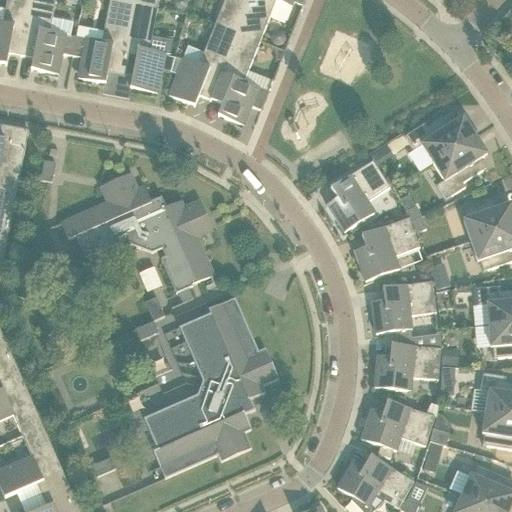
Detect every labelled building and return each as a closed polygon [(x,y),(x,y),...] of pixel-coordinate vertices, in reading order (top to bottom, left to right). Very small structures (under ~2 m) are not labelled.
[(0,66),(6,67),(8,56),(20,58),(31,0),(6,0),(5,12),(0,10),(0,66)] [(51,20),(55,0),(31,0),(20,58),(32,61),(30,72),(54,76),(56,68),(59,69),(61,57),(71,59),(75,39),(69,38),(72,24),(51,20)] [(134,0),(133,5),(157,10),(158,0),(134,0)] [(224,0),(214,26),(237,34),(250,0),(224,0)] [(250,0),(237,34),(259,43),(270,15),(285,21),(292,4),(301,8),(304,0),(250,0)] [(119,77),(133,5),(110,1),(101,44),(75,39),(71,59),(82,61),(79,72),(83,73),(81,82),(105,86),(107,75),(119,77)] [(148,53),(157,10),(133,5),(119,77),(131,80),(129,91),(153,96),(155,87),(158,88),(164,56),(148,53)] [(210,103),(237,34),(214,26),(203,55),(188,49),(171,90),(175,92),(171,100),(194,109),(198,98),(210,103)] [(243,84),(259,43),(237,34),(210,103),(221,107),(217,118),(239,127),(243,119),(246,120),(250,109),(260,113),(272,83),(271,83),(266,94),(243,84)] [(462,120),(455,124),(449,115),(426,130),(423,126),(404,139),(413,153),(419,149),(430,167),(474,138),(462,120)] [(0,191),(16,195),(28,133),(0,127),(0,191)] [(479,161),(486,157),(474,138),(430,167),(442,185),(436,189),(444,203),(463,191),(460,187),(485,170),(479,161)] [(56,159),(57,152),(49,150),(48,157),(56,159)] [(51,185),(55,165),(43,163),(39,183),(51,185)] [(389,190),(378,173),(372,164),(330,191),(336,201),(326,208),(343,235),(374,215),(367,204),(389,190)] [(143,189),(136,192),(129,176),(99,189),(107,205),(60,226),(67,242),(75,239),(84,261),(119,245),(117,241),(125,237),(129,247),(151,255),(161,251),(164,259),(160,261),(175,296),(192,289),(191,288),(213,278),(196,240),(212,233),(199,203),(183,210),(180,203),(165,210),(160,199),(150,204),(143,189)] [(0,255),(4,256),(16,195),(0,191),(0,255)] [(511,211),(510,206),(503,209),(499,199),(461,211),(465,222),(462,223),(469,244),(511,229),(511,211)] [(411,224),(420,219),(415,209),(404,214),(411,224)] [(425,233),(420,220),(420,219),(411,224),(415,236),(425,233)] [(394,259),(418,251),(407,221),(361,238),(365,250),(353,254),(364,284),(399,271),(394,259)] [(511,229),(469,244),(476,265),(479,264),(483,274),(511,264),(511,229)] [(155,267),(140,274),(148,293),(163,286),(155,267)] [(421,285),(430,282),(426,272),(417,276),(421,285)] [(445,278),(433,282),(436,293),(448,289),(445,278)] [(435,316),(431,285),(430,284),(381,291),(383,303),(371,305),(375,337),(395,334),(411,332),(410,319),(435,316)] [(511,292),(498,294),(498,289),(475,291),(477,308),(484,308),(486,328),(511,326),(511,292)] [(155,300),(144,305),(153,324),(164,319),(155,300)] [(196,398),(143,421),(154,448),(155,448),(157,452),(155,453),(152,454),(164,481),(209,461),(217,458),(218,461),(220,464),(251,451),(244,436),(244,435),(250,432),(244,419),(244,417),(245,417),(254,412),(250,402),(250,401),(252,401),(265,395),(262,388),(264,387),(278,381),(264,351),(262,352),(257,354),(255,347),(234,301),(208,312),(209,316),(178,330),(202,384),(196,398)] [(153,324),(134,332),(139,343),(158,335),(153,324)] [(511,326),(486,328),(488,351),(491,351),(492,361),(511,359),(511,326)] [(411,332),(395,334),(396,348),(410,349),(413,350),(412,340),(411,332)] [(0,379),(17,372),(0,333),(0,379)] [(413,350),(410,349),(396,348),(390,347),(389,360),(376,358),(374,391),(410,394),(411,381),(436,383),(440,352),(413,350)] [(457,370),(458,353),(441,352),(440,369),(457,370)] [(441,370),(440,380),(453,380),(454,370),(441,370)] [(21,438),(42,429),(17,372),(0,379),(0,422),(12,417),(21,438)] [(511,385),(504,384),(505,380),(482,376),(479,393),(488,394),(485,415),(511,419),(511,385)] [(103,387),(100,380),(93,378),(86,381),(85,387),(87,394),(94,397),(101,394),(103,387)] [(401,409),(404,402),(392,399),(389,405),(386,404),(382,416),(370,412),(361,443),(379,449),(377,457),(387,461),(390,453),(396,454),(400,442),(424,450),(434,419),(401,409)] [(442,418),(439,416),(437,415),(432,433),(428,445),(429,445),(429,444),(430,444),(442,448),(444,448),(449,431),(449,426),(446,421),(442,418)] [(511,419),(485,415),(481,437),(483,437),(482,448),(511,452),(511,419)] [(41,498),(67,486),(42,429),(21,438),(30,459),(0,472),(0,491),(4,500),(36,486),(41,498)] [(430,444),(426,456),(439,460),(442,448),(430,444)] [(397,511),(413,484),(370,459),(363,469),(353,463),(336,491),(352,500),(350,503),(358,511),(374,511),(383,503),(397,511)] [(96,479),(115,471),(110,460),(91,468),(96,479)] [(511,486),(511,484),(494,477),(476,469),(472,479),(468,478),(459,498),(492,511),(509,511),(511,506),(511,496),(508,495),(511,486)] [(78,511),(67,486),(41,498),(46,509),(39,511),(78,511)] [(492,511),(459,498),(453,511),(492,511)] [(415,511),(417,510),(406,503),(400,511),(415,511)]
